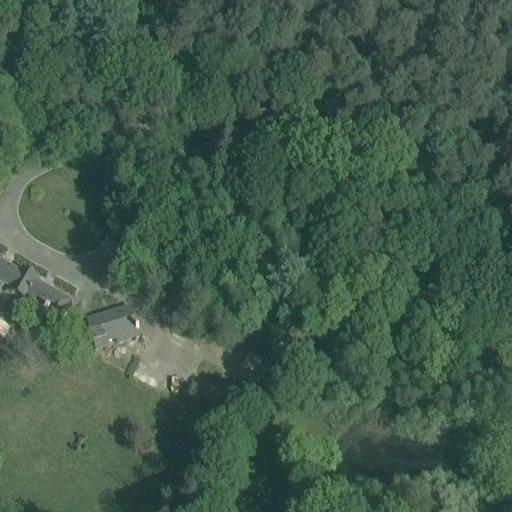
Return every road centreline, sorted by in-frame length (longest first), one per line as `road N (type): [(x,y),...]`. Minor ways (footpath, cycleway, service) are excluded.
road 1 (unclassified): [(511,288),(0,54)]
road 2 (unknown): [(98,159),(31,220),(36,241),(48,262),(85,267),(117,244),(114,214)]
